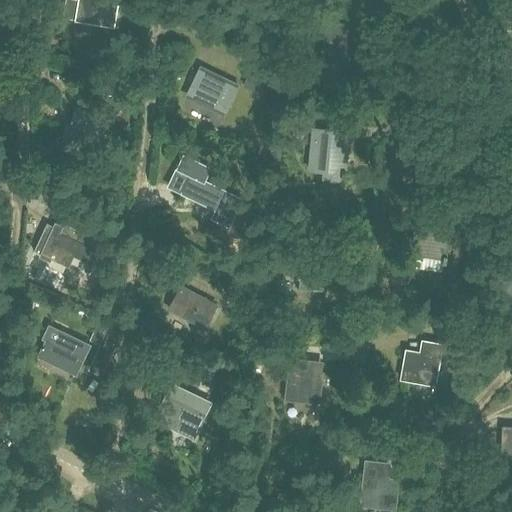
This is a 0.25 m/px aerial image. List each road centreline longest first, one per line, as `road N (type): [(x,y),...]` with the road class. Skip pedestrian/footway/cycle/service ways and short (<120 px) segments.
road 1 (track): [(116,490),(159,0)]
road 2 (track): [(0,310),(34,0)]
road 3 (unclassified): [(161,511),(0,434)]
